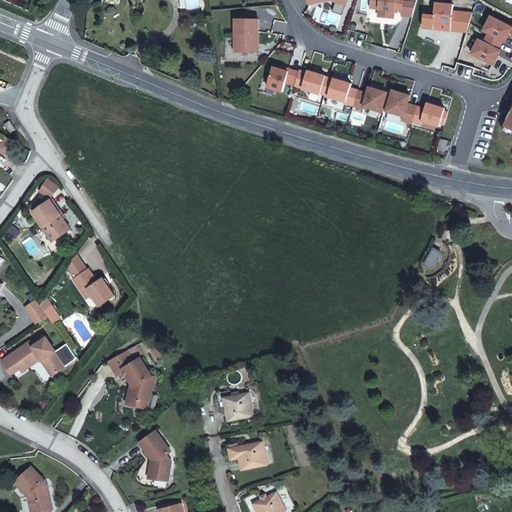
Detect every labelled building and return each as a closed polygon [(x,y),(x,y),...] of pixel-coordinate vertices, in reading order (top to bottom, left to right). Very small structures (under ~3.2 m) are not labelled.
[(403,0),(371,0),(371,7),(379,8),(383,8),(382,16),(393,18),(394,10),(402,11),(403,0)] [(467,32),(472,12),(453,11),(453,4),(436,2),(434,15),(424,14),(423,27),(434,29),(434,23),(445,24),(444,29),(467,32)] [(258,52),(258,19),(236,18),(235,51),(258,52)] [(295,85),(299,71),(289,68),(288,71),(280,68),(273,66),(267,86),(282,91),(285,82),(295,85)] [(320,93),(326,76),(326,75),(308,70),(307,72),(299,70),(299,71),(295,85),(302,88),(320,94),(320,93)] [(324,94),(329,77),(326,76),(320,93),(324,94)] [(328,95),(333,78),(329,77),(324,94),(328,95)] [(350,87),(352,83),(334,78),(333,78),(328,95),(328,96),(345,101),(345,103),(353,105),(358,90),(350,87)] [(387,110),(393,90),(390,89),(384,110),(387,110)] [(410,95),(393,90),(387,110),(404,116),(402,120),(412,123),(413,122),(418,106),(408,103),(410,95)] [(444,111),(445,108),(427,103),(425,108),(418,106),(413,122),(421,124),(422,121),(440,126),(440,123),(444,111)] [(3,122),(7,132),(13,129),(8,119),(3,122)] [(0,146),(0,147),(3,156),(10,155),(10,150),(16,142),(7,137),(3,142),(0,146)] [(46,179),(40,189),(49,197),(57,186),(46,179)] [(52,197),(49,199),(62,217),(64,215),(52,197)] [(69,228),(62,217),(49,199),(32,211),(52,240),(69,228)] [(440,252),(432,248),(423,264),(431,269),(440,252)] [(84,281),(92,293),(100,304),(115,294),(107,282),(104,278),(102,276),(96,280),(87,267),(72,277),(77,285),(84,281)] [(86,297),(92,293),(84,281),(77,285),(86,297)] [(36,324),(47,316),(39,304),(37,301),(26,308),(36,324)] [(47,316),(53,324),(61,319),(55,311),(47,316)] [(40,357),(42,359),(53,375),(66,367),(46,337),(43,339),(40,335),(36,338),(39,342),(33,346),(30,342),(2,361),(11,374),(20,368),(37,356),(40,357)] [(36,338),(30,342),(33,346),(39,342),(36,338)] [(121,368),(133,362),(132,359),(139,355),(135,347),(108,362),(117,375),(123,370),(121,368)] [(23,372),(42,359),(40,357),(37,356),(20,368),(23,372)] [(123,370),(130,384),(133,388),(131,391),(128,390),(124,403),(144,409),(154,379),(150,377),(139,358),(133,362),(121,368),(123,370)] [(249,393),(224,398),(229,421),(253,416),(249,393)] [(138,443),(150,459),(150,460),(154,460),(153,466),(150,469),(149,480),(169,481),(170,462),(164,455),(169,451),(154,431),(138,443)] [(239,457),(242,469),(267,464),(262,442),(237,447),(237,443),(228,445),(230,459),(239,457)] [(28,497),(31,508),(37,507),(41,511),(51,509),(46,486),(41,482),(43,480),(29,466),(13,482),(28,497)] [(253,504),(257,511),(286,511),(277,493),(253,504)] [(183,511),(181,503),(160,510),(160,511),(183,511)]
